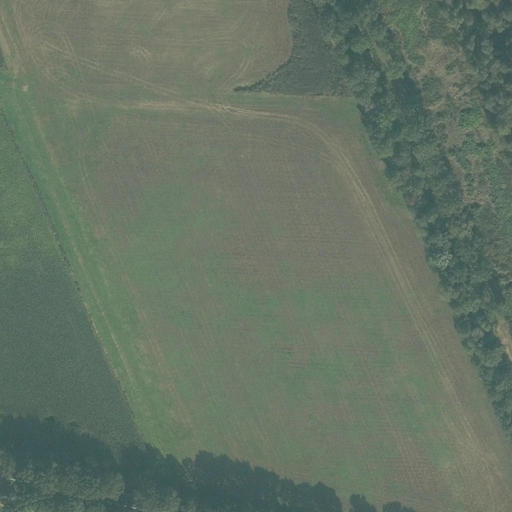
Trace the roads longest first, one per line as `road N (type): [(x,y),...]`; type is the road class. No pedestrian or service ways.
road 1 (unclassified): [(511,361),(353,0)]
road 2 (tertiary): [(175,511),(0,470)]
